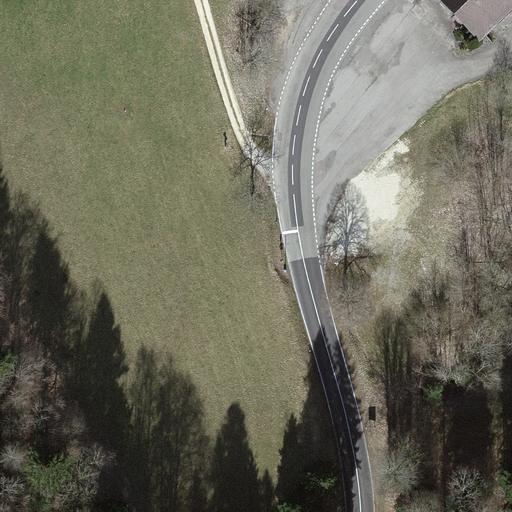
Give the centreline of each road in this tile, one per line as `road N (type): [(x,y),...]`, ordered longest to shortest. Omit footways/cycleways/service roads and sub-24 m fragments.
road 1 (primary): [(357,0),(328,35),(302,92),(292,190),(354,451),(360,511)]
road 2 (track): [(201,0),(249,155),(292,190)]
